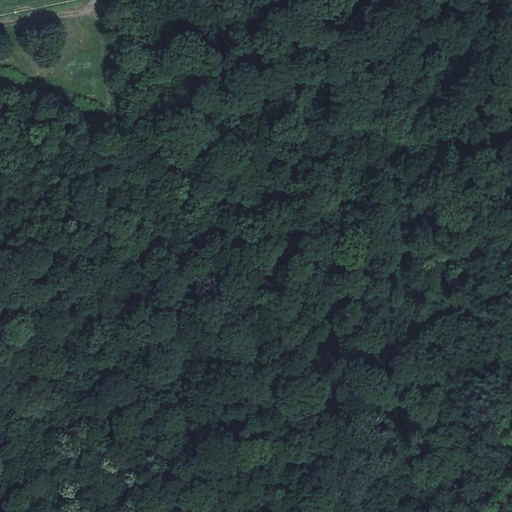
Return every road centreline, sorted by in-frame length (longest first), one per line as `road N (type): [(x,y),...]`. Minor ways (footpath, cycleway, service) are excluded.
road 1 (track): [(399,0),(414,161)]
road 2 (track): [(215,0),(221,139)]
